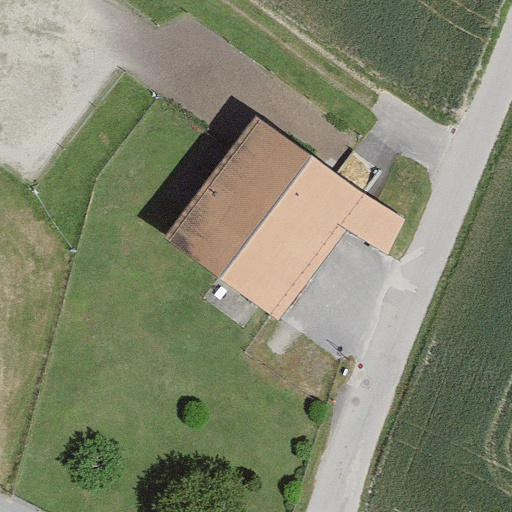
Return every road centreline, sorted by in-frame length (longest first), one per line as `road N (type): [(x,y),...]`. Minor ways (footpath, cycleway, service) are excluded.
road 1 (unclassified): [(341,511),(511,57)]
road 2 (track): [(467,173),(233,0)]
